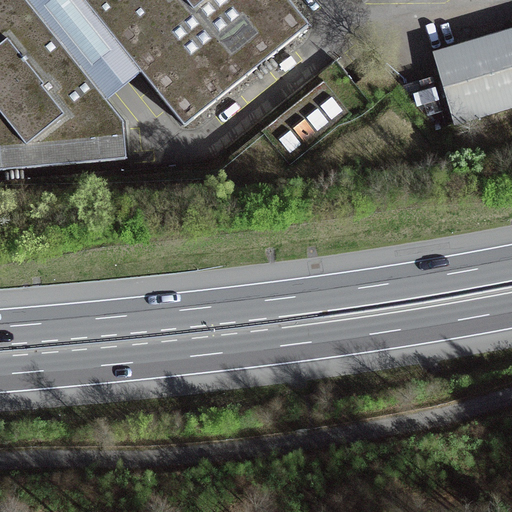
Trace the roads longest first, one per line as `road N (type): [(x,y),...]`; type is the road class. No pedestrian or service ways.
road 1 (track): [(0,461),(304,441),(511,396)]
road 2 (motorway): [(0,374),(292,344),(511,309)]
road 3 (motorway): [(511,262),(286,297),(0,326)]
